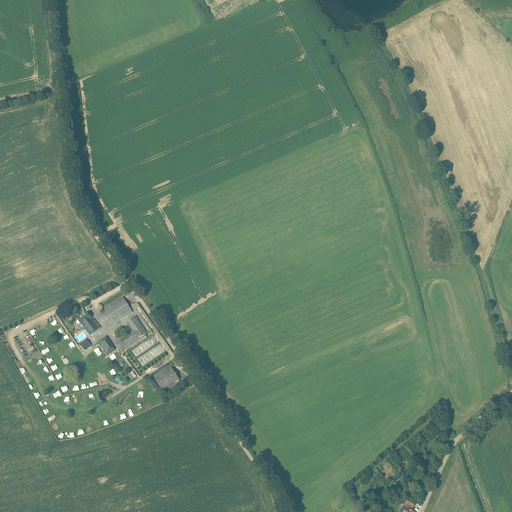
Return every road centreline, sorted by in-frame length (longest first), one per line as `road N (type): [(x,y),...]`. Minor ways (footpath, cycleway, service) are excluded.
road 1 (unclassified): [(284,511),(79,211),(46,0)]
road 2 (unclassified): [(421,511),(457,438),(511,392)]
